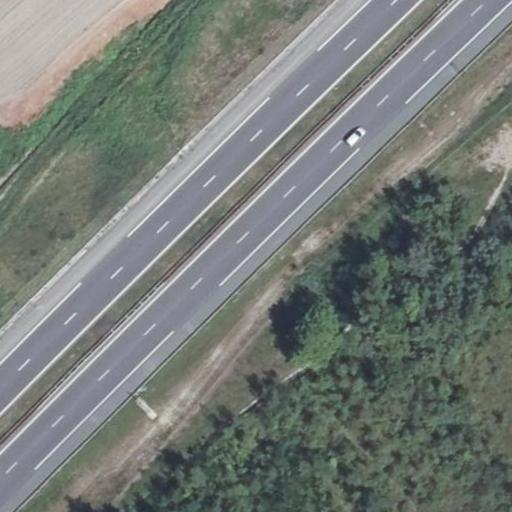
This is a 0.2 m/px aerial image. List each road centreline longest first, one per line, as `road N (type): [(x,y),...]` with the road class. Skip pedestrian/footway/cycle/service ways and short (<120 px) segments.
road 1 (motorway): [(0,481),(488,0)]
road 2 (motorway): [(396,0),(0,391)]
